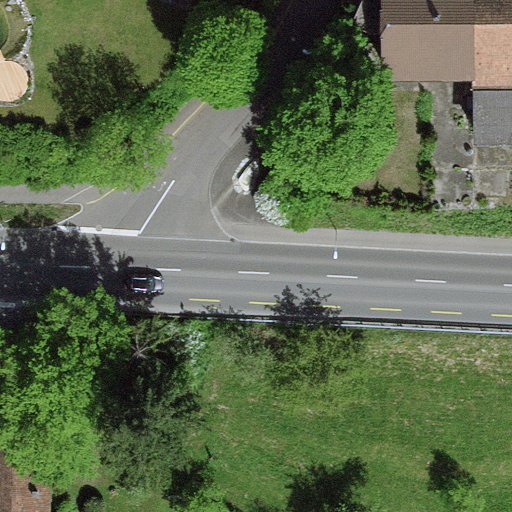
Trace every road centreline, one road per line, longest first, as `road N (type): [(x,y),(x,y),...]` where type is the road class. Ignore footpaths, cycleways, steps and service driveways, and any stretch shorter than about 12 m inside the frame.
road 1 (secondary): [(125,264),(511,280)]
road 2 (residential): [(321,0),(260,86),(177,175),(125,264)]
road 3 (secondary): [(0,261),(125,264)]
